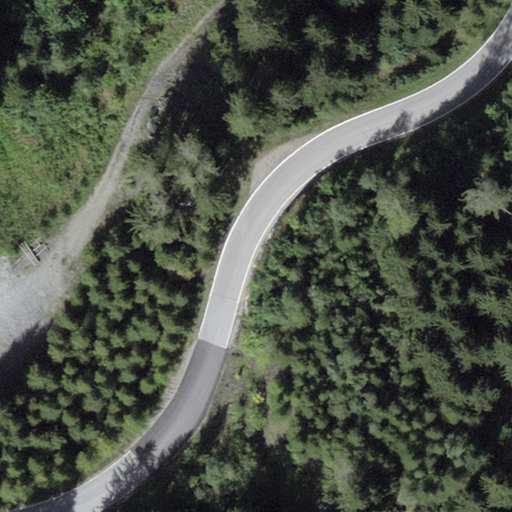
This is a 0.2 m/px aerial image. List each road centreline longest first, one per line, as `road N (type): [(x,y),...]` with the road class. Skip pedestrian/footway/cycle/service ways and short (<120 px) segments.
road 1 (tertiary): [(511,35),(461,86),(328,146),(282,184),(242,246),(189,410),(132,471),(57,511)]
road 2 (track): [(0,320),(93,211),(167,78),(230,0)]
